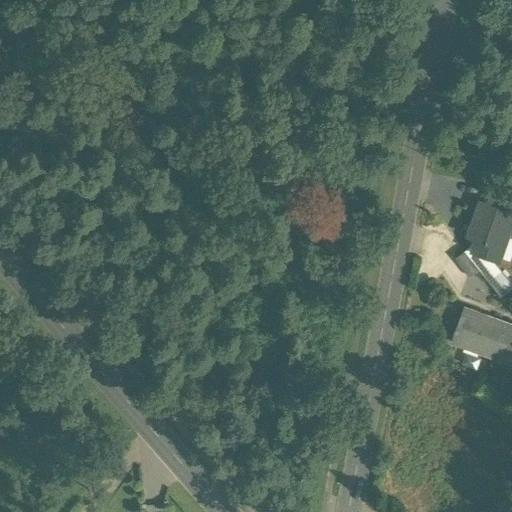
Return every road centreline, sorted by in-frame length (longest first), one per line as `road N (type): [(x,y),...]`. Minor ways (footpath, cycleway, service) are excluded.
road 1 (tertiary): [(349,511),(443,0)]
road 2 (tertiary): [(0,253),(224,511)]
